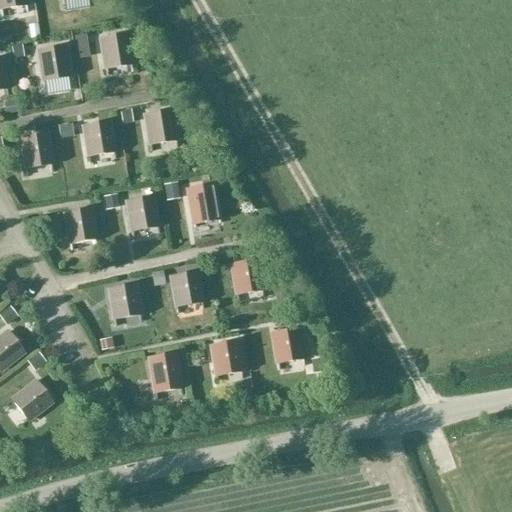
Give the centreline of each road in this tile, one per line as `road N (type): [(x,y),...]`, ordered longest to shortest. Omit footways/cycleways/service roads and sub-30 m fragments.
road 1 (unclassified): [(0,511),(97,483),(511,398)]
road 2 (residential): [(86,362),(23,239)]
